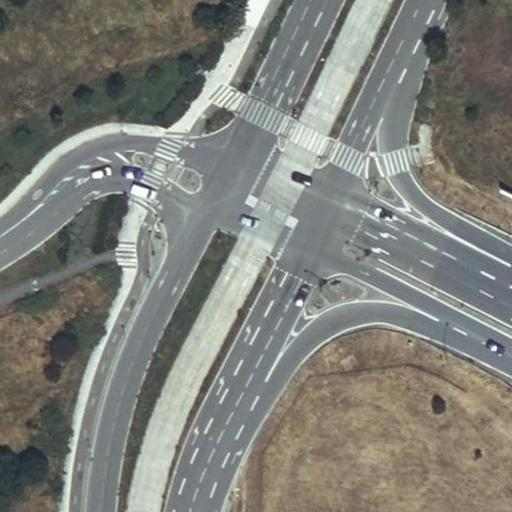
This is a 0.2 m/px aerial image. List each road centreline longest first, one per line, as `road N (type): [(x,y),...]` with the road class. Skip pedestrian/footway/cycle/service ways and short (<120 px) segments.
road 1 (secondary): [(207,209),(120,395),(100,511)]
road 2 (motorway): [(229,409),(276,379),(309,339),(349,316),(393,313),(461,329)]
road 3 (residential): [(232,164),(145,143),(113,144),(76,156),(0,228)]
road 4 (motorway): [(511,258),(433,209),(402,177),(387,122),(391,64)]
road 5 (residential): [(0,253),(109,176),(207,209)]
road 6 (motorway): [(511,288),(324,206)]
road 7 (tertiary): [(319,0),(232,164)]
road 8 (secondary): [(229,409),(305,247)]
road 9 (motorway): [(305,247),(461,329)]
road 10 (tertiary): [(324,206),(391,64)]
